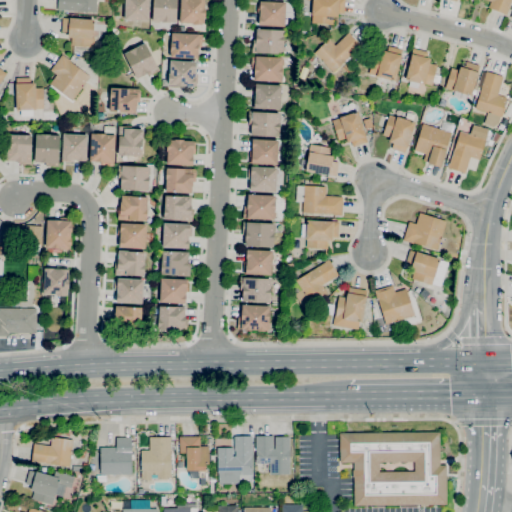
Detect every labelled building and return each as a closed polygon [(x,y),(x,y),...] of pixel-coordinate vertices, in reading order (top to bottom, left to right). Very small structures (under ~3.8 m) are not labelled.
[(96,0),(96,12),(62,9),(62,10),(57,10),(58,0),(96,0)] [(149,0),(149,21),(124,19),(125,0),(149,0)] [(159,23),(153,22),(153,21),(152,21),(152,0),(176,0),(175,22),(170,22),(162,22),(162,21),(159,21),(159,23)] [(201,24),(192,24),(192,23),(179,22),(179,0),(204,0),(204,8),(205,8),(205,17),(204,17),(203,24),(201,24)] [(332,24),(312,22),(312,15),(311,15),(312,0),(344,0),(344,13),(338,13),(338,17),(333,17),(332,24)] [(506,14),(488,7),(490,1),(487,0),(511,0),(509,6),(506,14)] [(284,27),(258,25),(259,16),(259,13),(257,13),(257,1),(285,2),(284,27)] [(93,47),(71,45),(72,37),(68,37),(69,32),(61,31),(62,18),(70,19),(70,18),(94,20),(93,37),(94,37),(93,47)] [(283,54),(252,52),(253,40),(256,40),(256,34),(256,29),(284,30),(284,36),(283,45),(283,54)] [(333,72),(314,52),(328,39),(334,45),(348,32),(361,45),(333,72)] [(198,59),(170,57),(171,41),(169,41),(170,34),(171,35),(172,33),(202,34),(202,46),(198,46),(198,59)] [(137,79),(124,54),(144,43),(159,70),(151,74),(147,76),(146,73),(137,79)] [(395,81),(376,76),(376,75),(369,73),(374,53),(381,55),(382,50),(387,51),(388,46),(402,49),(401,55),(395,81)] [(417,88),(408,86),(410,81),(405,80),(413,48),(428,52),(426,57),(430,58),(429,63),(437,65),(434,74),(441,76),(439,83),(433,82),(432,86),(424,84),(419,83),(417,88)] [(73,101),(50,84),(57,74),(51,70),(62,54),(71,60),(70,62),(90,76),(73,101)] [(314,65),(309,59),(314,54),(319,59),(314,65)] [(281,82),(253,80),(254,68),(251,68),(252,56),(282,58),(282,67),(282,76),(281,76),(281,82)] [(197,86),(184,86),(175,86),(175,85),(168,85),(168,83),(168,73),(170,73),(170,60),(196,62),(195,74),(198,74),(197,86)] [(465,99),(453,95),(454,91),(445,88),(451,68),(458,70),(460,66),(464,68),(466,61),(479,65),(477,72),(478,72),(476,79),(479,80),(475,94),(472,93),(471,96),(466,94),(465,99)] [(498,123),(493,126),(484,124),(488,112),(475,108),(486,71),(503,77),(498,95),(506,97),(504,106),(505,107),(502,116),(500,116),(498,123)] [(21,116),(21,110),(16,110),(15,83),(16,83),(16,78),(30,77),(30,83),(35,83),(35,88),(43,87),(43,109),(36,109),(36,110),(32,110),(32,116),(21,116)] [(279,110),(252,108),(253,96),(254,96),(255,84),(281,85),(279,110)] [(135,114),(109,112),(110,88),(129,89),(129,88),(139,89),(138,102),(137,102),(136,106),(135,114)] [(278,137),(251,135),(251,124),(249,124),(249,121),(248,121),(248,111),(280,113),(278,137)] [(353,147),(351,141),(347,143),(345,138),(338,140),(332,121),(339,118),(357,111),(367,142),(353,147)] [(404,153),(391,149),(393,143),(388,142),(390,137),(382,135),(389,115),(396,117),(396,116),(415,122),(407,147),(406,147),(404,153)] [(366,129),(363,120),(370,118),(373,126),(366,129)] [(441,167),(427,163),(428,161),(423,160),(425,154),(414,150),(422,123),(440,129),(443,121),(453,124),(450,132),(451,132),(441,167)] [(113,166),(105,165),(101,165),(101,162),(95,162),(95,161),(89,161),(91,133),(96,134),(96,133),(104,134),(104,126),(115,126),(114,135),(115,135),(113,166)] [(141,156),(117,155),(119,126),(126,126),(131,126),(131,129),(143,129),(143,139),(142,139),(141,156)] [(465,173),(447,167),(448,163),(450,164),(460,131),(485,139),(479,160),(470,157),(465,173)] [(496,143),(490,140),(495,132),(501,135),(496,143)] [(31,164),(18,163),(18,161),(15,161),(7,160),(8,134),(32,136),(31,164)] [(58,166),(45,166),(45,162),(34,162),(36,134),(41,134),(50,134),(50,135),(59,135),(58,166)] [(74,162),(62,162),(63,134),(87,135),(86,161),(74,160),(74,162)] [(192,166),(166,164),(167,152),(166,151),(166,141),(167,141),(168,140),(174,140),(174,139),(183,140),(194,141),(192,166)] [(277,165),(249,163),(250,151),(252,151),(252,139),(278,141),(277,165)] [(336,176),(329,175),(329,176),(305,171),(309,152),(308,151),(310,144),(330,148),(329,155),(333,156),(332,161),(339,162),(336,176)] [(148,191),(120,189),(121,184),(120,184),(120,178),(118,178),(118,173),(117,173),(118,165),(149,167),(148,177),(149,177),(148,185),(148,191)] [(275,192),(249,191),(250,179),(247,179),(248,169),(249,169),(249,166),(277,168),(275,192)] [(191,193),(165,191),(166,167),(195,169),(194,183),(192,183),(192,186),(191,186),(191,193)] [(342,216),(334,215),(334,214),(302,212),(303,202),(296,201),(297,185),(303,186),(303,185),(326,187),(325,195),(343,197),(342,216)] [(274,220),(243,218),(243,205),(247,206),(247,199),(248,199),(248,194),(275,196),(275,201),(275,211),(274,211),(274,220)] [(146,221),(117,219),(118,207),(120,207),(120,202),(121,202),(121,195),(147,197),(147,209),(147,218),(146,218),(146,221)] [(192,221),(179,220),(164,219),(165,195),(183,196),(191,196),(191,208),(193,208),(192,221)] [(437,250),(414,242),(413,243),(403,240),(409,221),(416,224),(419,212),(446,221),(437,250)] [(67,249),(61,249),(45,248),(47,219),(62,220),(62,217),(71,217),(71,224),(72,224),(71,231),(70,231),(70,238),(71,238),(71,245),(70,245),(69,249),(67,248),(67,249)] [(327,248),(306,247),(306,240),(305,240),(305,237),(301,237),(301,224),(306,224),(306,220),(333,221),(333,222),(339,222),(338,237),(332,237),(332,241),(327,241),(327,248)] [(272,247),(245,246),(245,234),(242,234),(243,222),(274,223),(272,247)] [(145,249),(119,247),(119,235),(118,235),(118,223),(146,225),(145,233),(152,233),(152,242),(145,242),(145,249)] [(188,249),(162,247),(163,223),(192,224),(191,237),(189,237),(188,249)] [(40,244),(24,243),(26,225),(41,226),(40,244)] [(144,276),(126,275),(115,275),(115,269),(115,262),(117,262),(117,259),(118,259),(118,250),(127,251),(145,252),(144,276)] [(190,276),(176,276),(176,275),(161,274),(162,250),(188,252),(187,260),(188,260),(188,263),(190,264),(190,276)] [(271,275),(243,274),(244,261),(246,261),(246,259),(246,250),(272,251),(271,275)] [(441,287),(432,284),(431,285),(411,279),(414,271),(410,270),(411,265),(405,263),(410,250),(416,252),(416,251),(439,259),(439,260),(448,263),(441,287)] [(302,307),(294,294),(301,289),(296,280),(325,262),(324,261),(328,259),(338,275),(323,284),(327,292),(310,303),(310,302),(302,307)] [(65,296),(56,295),(56,294),(43,294),(44,268),(60,269),(69,269),(68,280),(69,280),(68,289),(67,295),(65,295),(65,296)] [(270,302),(242,301),(242,290),(240,290),(240,286),(239,286),(239,276),(245,277),(271,279),(270,302)] [(142,304),(116,302),(116,293),(117,293),(117,290),(114,290),(115,281),(116,281),(116,278),(143,279),(142,304)] [(185,304),(159,302),(160,278),(188,280),(188,292),(186,292),(185,304)] [(385,324),(378,300),(377,300),(374,290),(392,285),(395,292),(406,288),(414,315),(385,324)] [(358,329),(333,325),(334,315),(335,316),(339,296),(346,297),(347,293),(348,293),(349,287),(366,290),(365,296),(366,296),(362,322),(359,322),(358,329)] [(425,299),(419,294),(424,288),(430,293),(425,299)] [(8,336),(0,336),(0,308),(12,308),(12,301),(20,301),(20,308),(36,308),(36,333),(8,333),(8,336)] [(332,315),(323,314),(325,303),(334,305),(332,315)] [(264,331),(257,331),(257,330),(251,330),(251,331),(244,330),(244,329),(241,329),(241,330),(237,329),(237,316),(241,316),(242,305),(269,306),(268,331),(265,330),(264,331)] [(141,333),(111,331),(111,317),(114,317),(114,312),(115,312),(115,306),(125,306),(141,307),(141,320),(141,333)] [(186,331),(158,330),(159,306),(176,307),(176,306),(185,307),(185,319),(187,320),(186,331)] [(428,506),(420,506),(420,505),(354,505),(354,477),(352,477),(352,470),(354,470),(353,462),(340,463),(339,433),(439,432),(439,465),(446,465),(446,504),(428,504),(428,506)] [(205,477),(190,478),(188,470),(186,470),(186,453),(180,453),(179,436),(200,436),(200,446),(208,446),(208,464),(205,464),(205,469),(208,469),(208,473),(205,473),(205,477)] [(218,484),(218,475),(217,475),(217,447),(233,447),(233,451),(232,451),(232,456),(235,456),(235,451),(234,451),(234,436),(252,436),(252,456),(252,474),(239,474),(239,484),(218,484)] [(289,474),(269,474),(269,463),(255,463),(255,436),(273,436),(273,448),(274,448),(274,437),(289,437),(289,474)] [(69,467),(31,461),(34,443),(50,446),(52,437),(73,440),(69,467)] [(131,474),(100,474),(100,447),(116,447),(116,437),(131,437),(131,474)] [(149,480),(143,480),(143,479),(141,479),(141,450),(149,450),(149,437),(171,437),(171,440),(171,478),(166,478),(166,479),(161,479),(161,478),(157,478),(157,479),(149,479),(149,480)] [(82,472),(72,471),(73,465),(82,466),(83,463),(87,464),(86,468),(83,467),(82,472)] [(50,507),(45,505),(46,503),(32,499),(34,491),(30,490),(32,486),(25,484),(29,470),(36,472),(36,471),(40,472),(42,467),(46,468),(45,474),(53,476),(55,471),(74,477),(71,488),(66,486),(63,497),(55,495),(52,505),(51,504),(50,507)] [(122,511),(122,509),(130,509),(130,500),(150,499),(150,508),(157,508),(157,511),(122,511)] [(163,511),(163,508),(176,508),(176,506),(184,505),(184,503),(195,503),(195,508),(197,508),(197,511),(163,511)]
